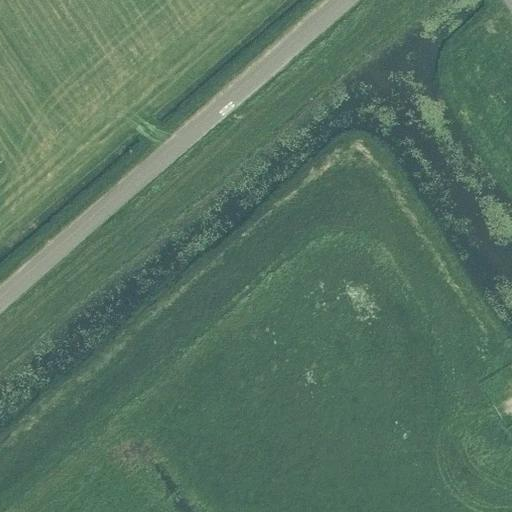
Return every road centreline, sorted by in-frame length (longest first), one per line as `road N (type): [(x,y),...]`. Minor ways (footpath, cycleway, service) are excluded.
road 1 (track): [(500,408),(456,416),(435,336),(390,254),(359,231),(324,232),(291,251),(0,506)]
road 2 (unclassified): [(342,0),(0,298)]
